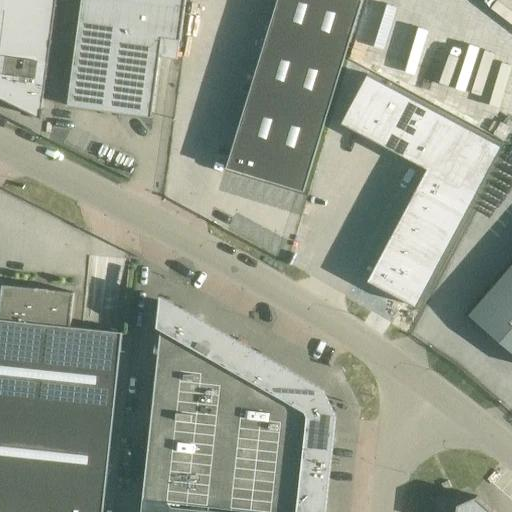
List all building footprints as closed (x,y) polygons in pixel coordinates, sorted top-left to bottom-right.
[(57,0),(0,0),(0,14),(0,15),(0,96),(34,113),(34,114),(42,118),(44,109),(43,108),(57,0)] [(185,0),(82,0),(69,105),(152,116),(162,37),(181,39),(185,0)] [(278,0),(227,167),(304,191),(362,0),(278,0)] [(370,76),(343,127),(424,170),(369,272),(420,299),(501,150),(370,76)] [(508,348),(511,351),(511,265),(469,315),(506,347),(507,348),(508,348)] [(3,285),(0,312),(0,511),(103,511),(123,332),(71,326),(75,292),(49,290),(49,289),(37,287),(37,288),(3,285)] [(161,337),(157,372),(197,376),(203,324),(165,302),(161,337)] [(197,376),(192,423),(223,426),(224,427),(232,427),(241,345),(222,334),(203,324),(197,376)] [(241,345),(232,427),(236,428),(259,430),(260,430),(272,432),(279,367),(260,356),(241,345)] [(279,367),(272,432),(276,432),(331,438),(333,416),(321,391),(300,379),(279,367)] [(155,395),(152,419),(188,422),(192,423),(197,376),(157,372),(155,395)] [(152,419),(148,459),(219,466),(223,426),(192,423),(188,422),(152,419)] [(219,466),(215,507),(252,511),(256,470),(260,430),(259,430),(236,428),(232,427),(224,427),(223,426),(219,466)] [(260,430),(256,470),(327,478),(331,438),(276,432),(272,432),(260,430)] [(148,459),(144,499),(215,507),(219,466),(148,459)] [(256,470),(252,511),(264,511),(322,511),(327,478),(256,470)] [(497,511),(477,495),(458,505),(457,511),(497,511)]
